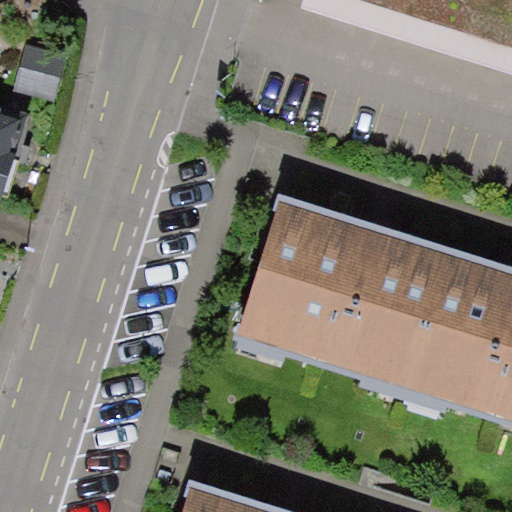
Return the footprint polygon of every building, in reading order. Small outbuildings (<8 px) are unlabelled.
[(511,70),(511,0),(308,0),(307,5),(511,70)] [(0,174),(18,117),(0,111),(0,174)] [(449,251),(284,198),(241,331),(406,384),(449,251)] [(511,271),(449,251),(406,384),(511,417),(511,271)] [(199,480),(188,511),(302,511),(268,501),(199,480)]
